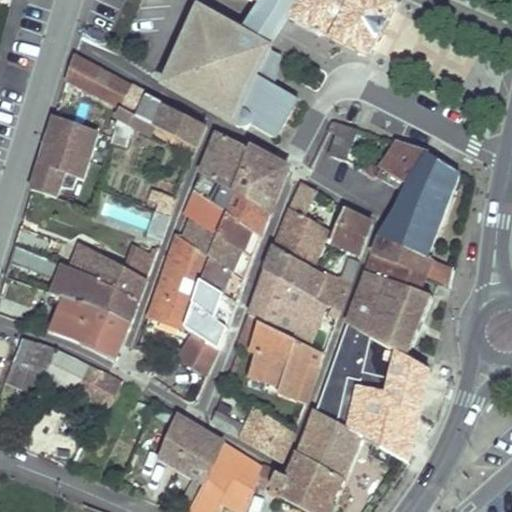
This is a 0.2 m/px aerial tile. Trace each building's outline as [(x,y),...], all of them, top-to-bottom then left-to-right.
[(398,4),(389,0),(255,0),(263,4),(264,2),(291,15),(290,17),(371,57),(398,4)] [(236,124),(271,48),(247,35),(243,41),(243,43),(229,35),(230,34),(233,28),(233,27),(201,10),(167,86),(236,124)] [(243,41),(247,35),(233,27),(233,28),(230,34),(229,35),(243,43),(243,41)] [(288,119),(296,99),(308,106),(324,79),(271,48),(236,124),(278,149),(286,123),(288,119)] [(133,87),(76,56),(67,83),(121,111),(133,87)] [(205,127),(133,87),(121,111),(119,117),(151,133),(154,127),(197,149),(205,127)] [(294,128),(308,106),(296,99),(288,119),(286,123),(294,127),(294,128)] [(345,161),(356,130),(333,122),(328,133),(338,136),(330,156),(345,161)] [(237,195),(254,154),(217,134),(202,175),(237,195)] [(410,187),(430,154),(396,143),(381,170),(410,187)] [(88,182),(95,163),(47,146),(36,182),(59,190),(65,174),(88,182)] [(271,214),(288,170),(255,151),(254,154),(237,195),(271,214)] [(427,259),(461,173),(430,154),(410,187),(391,217),(381,239),(427,259)] [(271,214),(237,195),(202,175),(196,192),(229,214),(262,237),(271,214)] [(59,190),(36,182),(33,193),(56,201),(59,190)] [(312,270),(329,232),(305,217),(318,193),(304,184),(277,250),(312,270)] [(171,217),(177,202),(152,193),(149,200),(159,204),(157,212),(171,217)] [(147,229),(153,213),(117,200),(111,216),(147,229)] [(360,255),(372,223),(346,209),(331,243),(353,252),(360,255)] [(262,237),(229,214),(220,237),(254,259),(262,237)] [(212,259),(220,237),(194,221),(186,242),(212,259)] [(56,244),(22,228),(16,248),(50,264),(56,244)] [(254,259),(220,237),(212,259),(225,268),(238,276),(246,280),(254,259)] [(203,281),(212,259),(186,242),(179,238),(150,317),(184,330),(185,328),(196,298),(183,294),(188,279),(202,284),(203,281)] [(374,256),(450,286),(454,270),(427,259),(381,239),(374,256)] [(126,270),(79,245),(68,272),(139,304),(147,282),(156,258),(136,248),(126,270)] [(139,304),(68,272),(50,264),(16,248),(11,263),(57,282),(52,295),(64,299),(132,325),(139,304)] [(326,278),(312,270),(277,250),(269,272),(318,299),(326,278)] [(340,311),(360,255),(353,252),(342,280),(337,278),(326,304),(340,311)] [(450,286),(374,256),(348,325),(430,370),(450,286)] [(238,302),(246,280),(238,276),(225,268),(212,259),(203,281),(238,302)] [(289,337),(301,300),(337,319),(340,311),(326,304),(318,299),(269,272),(251,317),(261,322),(262,323),(289,337)] [(326,304),(337,278),(328,274),(326,278),(318,299),(326,304)] [(238,302),(203,281),(202,284),(196,298),(185,328),(194,335),(195,336),(195,335),(201,321),(205,313),(205,312),(228,328),(238,302)] [(116,362),(132,325),(64,299),(58,314),(64,316),(56,336),(116,362)] [(228,328),(205,312),(205,313),(201,321),(224,337),(228,329),(228,328)] [(56,336),(64,316),(58,314),(49,333),(56,336)] [(251,354),(261,326),(262,323),(261,322),(251,317),(240,350),(241,351),(251,354)] [(408,465),(430,370),(348,325),(317,412),(364,439),(408,465)] [(319,369),(324,356),(261,326),(251,354),(257,355),(250,377),(281,387),(281,389),(300,396),(312,365),(319,369)] [(194,335),(181,362),(208,378),(218,352),(195,335),(195,336),(194,335)] [(18,352),(22,341),(10,338),(7,350),(18,352)] [(46,379),(58,352),(43,345),(22,341),(18,352),(7,380),(40,394),(46,379)] [(123,383),(58,352),(46,379),(107,411),(123,383)] [(153,376),(159,365),(152,360),(146,371),(153,376)] [(306,406),(319,369),(312,365),(300,396),(281,389),(278,397),(306,406)] [(164,450),(178,416),(162,407),(146,443),(147,443),(163,449),(164,450)] [(285,463),(295,434),(257,409),(247,427),(219,413),(215,425),(241,440),(242,438),(285,463)] [(346,480),(364,439),(317,412),(300,456),(298,455),(290,481),(280,475),(273,488),(272,492),(296,505),(303,492),(332,507),(346,480)] [(195,511),(208,485),(225,444),(178,416),(164,450),(159,460),(193,481),(181,506),(188,511),(195,511)] [(231,511),(243,511),(260,481),(267,468),(225,444),(208,485),(195,511),(218,511),(221,506),(231,511)] [(280,475),(267,468),(260,481),(273,488),(280,475)] [(308,511),(334,511),(336,510),(332,507),(303,492),(296,505),(308,511)]
